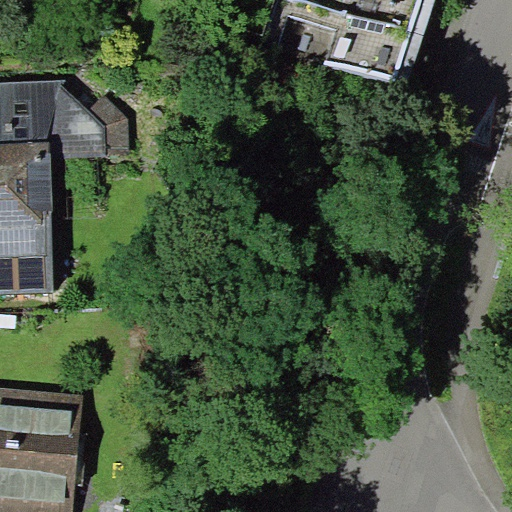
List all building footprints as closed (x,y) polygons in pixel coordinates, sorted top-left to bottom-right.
[(412,34),(299,0),(276,0),(263,45),(396,85),(412,34)] [(299,0),(412,34),(422,0),(299,0)] [(0,293),(54,292),(51,157),(106,156),(105,127),(89,110),(64,86),(64,79),(0,81),(0,293)] [(105,95),(89,110),(105,127),(106,156),(128,157),(128,119),(105,95)] [(73,511),(84,395),(0,387),(0,511),(73,511)]
